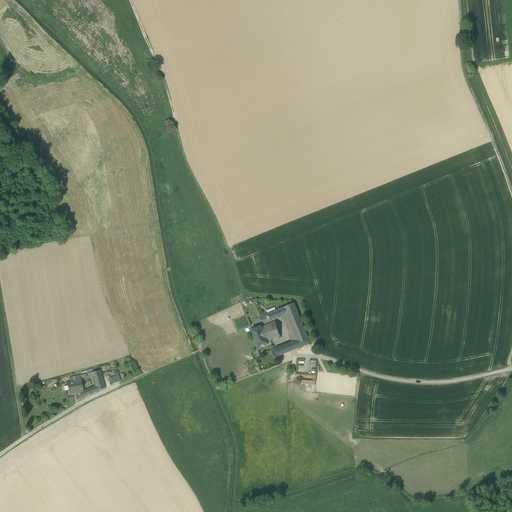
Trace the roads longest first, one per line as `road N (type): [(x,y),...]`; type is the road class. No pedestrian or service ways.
road 1 (track): [(130,0),(242,293),(298,298),(319,356)]
road 2 (unclassified): [(511,368),(438,382),(398,380),(319,356)]
road 3 (track): [(24,436),(0,300)]
road 4 (unclassified): [(116,384),(0,455)]
